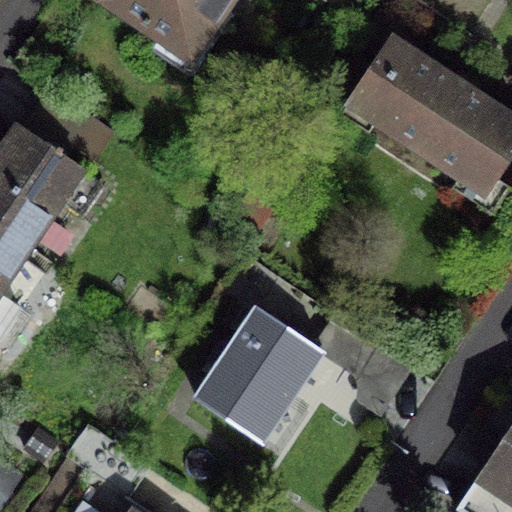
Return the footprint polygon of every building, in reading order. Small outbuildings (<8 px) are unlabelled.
[(267,0),(123,0),(114,13),(212,80),(267,0)] [(511,216),(511,110),(412,46),(355,134),(503,229),(511,216)] [(0,343),(109,186),(31,130),(0,178),(0,343)] [(325,354),(273,320),(212,416),(285,462),(333,385),(345,366),(325,354)] [(342,328),(325,354),(345,366),(333,385),(398,427),(426,382),(342,328)] [(114,429),(65,511),(129,511),(162,457),(114,429)] [(511,451),(487,487),(511,504),(511,451)]
